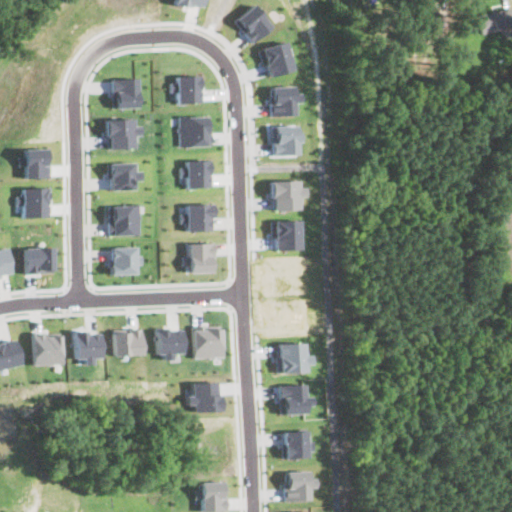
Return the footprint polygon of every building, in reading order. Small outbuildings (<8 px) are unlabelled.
[(170,0),(202,0),(201,8),(170,1),(170,0)] [(411,1),(402,13),(428,28),(436,16),(411,1)] [(232,19),(249,4),(267,24),(249,39),(232,19)] [(478,33),(511,25),(508,7),(474,15),(478,33)] [(265,34),(285,29),(292,58),(270,63),(268,51),(264,52),(262,41),(266,40),(265,34)] [(170,63),(192,63),(192,88),(170,88),(170,63)] [(134,77),(108,78),(109,107),(135,106),(134,77)] [(270,84),(291,83),(291,88),(299,87),(299,93),(293,93),(294,104),(271,106),(270,84)] [(177,106),(201,104),(203,133),(179,135),(177,106)] [(103,118),(104,148),(131,147),(131,135),(137,134),(137,124),(130,124),(130,117),(103,118)] [(269,118),(297,118),(297,125),(304,125),(304,131),(297,131),(297,144),(269,144),(269,118)] [(179,151),(203,149),(205,174),(181,176),(179,151)] [(105,162),(106,189),(132,188),(132,179),(138,179),(138,170),(131,170),(130,161),(105,162)] [(273,168),(295,168),(295,176),(302,176),(302,182),(297,182),(297,198),(272,198),(272,185),(264,185),(264,176),(273,176),(273,168)] [(181,193),(208,191),(209,218),(182,220),(181,193)] [(108,234),(138,234),(137,204),(108,204),(108,234)] [(276,209),(298,209),(298,238),(276,239),(276,209)] [(183,232),(211,232),(211,260),(183,260),(183,232)] [(109,246),(109,273),(135,273),(135,263),(141,263),(140,253),(135,253),(135,245),(109,246)] [(0,274),(9,273),(4,246),(0,246),(0,274)] [(221,356),(220,324),(191,325),(192,357),(221,356)] [(140,326),(111,327),(112,354),(141,353),(140,326)] [(99,356),(98,331),(86,332),(86,328),(71,328),(72,357),(81,357),(81,363),(91,362),(91,356),(99,356)] [(181,351),(181,328),(154,328),(154,353),(160,352),(161,358),(170,358),(170,351),(181,351)] [(31,363),(60,363),(60,332),(30,332),(31,363)] [(0,367),(18,364),(13,338),(0,340),(0,367)] [(308,363),(307,341),(276,342),(276,372),(304,371),(304,363),(308,363)] [(216,380),(189,381),(189,394),(183,395),(183,404),(189,404),(190,410),(217,410),(216,380)] [(309,395),(302,395),(302,383),(278,384),(279,413),(302,412),(302,404),(309,404),(309,395)] [(280,431),(281,455),(311,454),(310,430),(280,431)] [(282,470),(283,500),(307,499),(307,487),(313,486),(313,476),(306,476),(306,469),(282,470)] [(197,510),(223,509),(222,480),(196,481),(196,488),(190,488),(190,498),(196,498),(197,510)]
